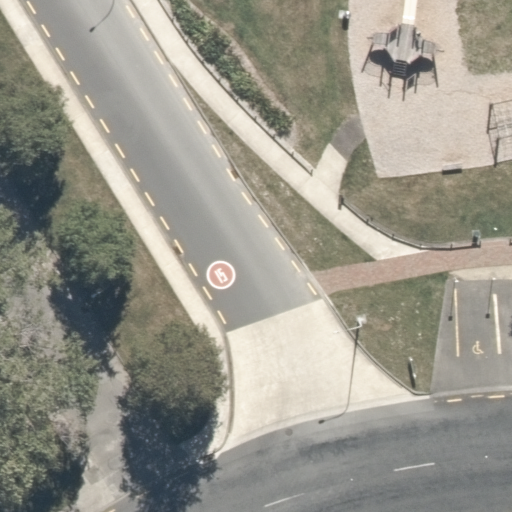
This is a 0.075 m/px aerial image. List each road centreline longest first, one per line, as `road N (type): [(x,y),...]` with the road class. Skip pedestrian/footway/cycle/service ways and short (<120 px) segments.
road 1 (residential): [(73,0),(356,477)]
road 2 (residential): [(356,477),(511,455)]
